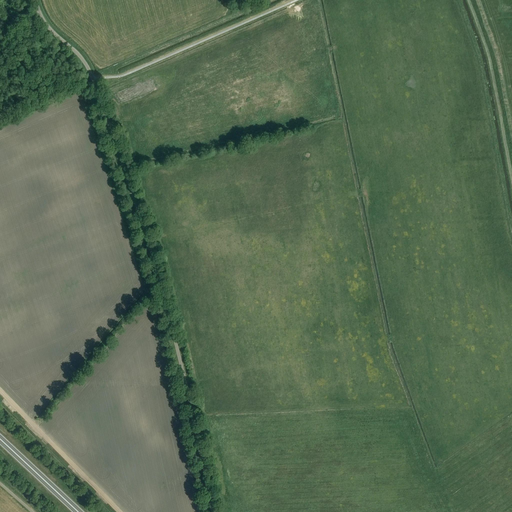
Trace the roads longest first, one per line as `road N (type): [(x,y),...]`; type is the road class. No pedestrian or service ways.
road 1 (unclassified): [(91,74),(165,298),(213,511)]
road 2 (track): [(0,390),(120,511)]
